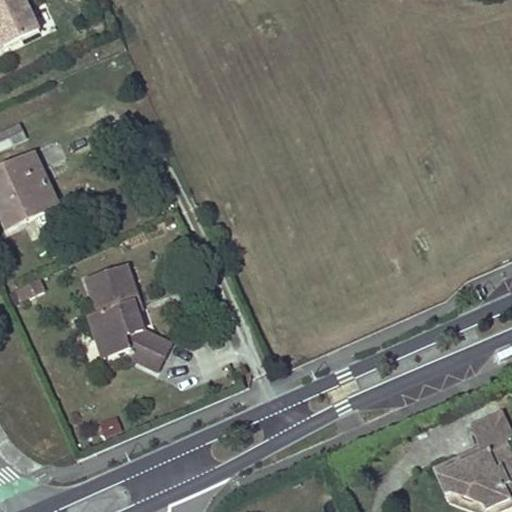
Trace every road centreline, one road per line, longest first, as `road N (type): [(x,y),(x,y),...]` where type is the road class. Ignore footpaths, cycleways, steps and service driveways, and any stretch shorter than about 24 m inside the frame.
road 1 (secondary): [(511,301),(33,511)]
road 2 (secondary): [(160,499),(511,332)]
road 3 (residential): [(233,0),(326,212)]
road 4 (unknown): [(264,389),(194,223)]
